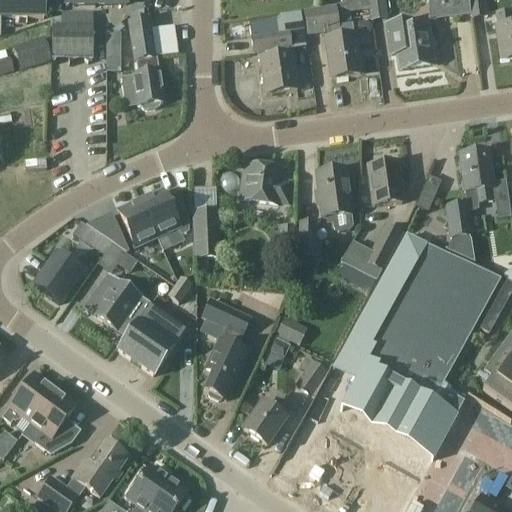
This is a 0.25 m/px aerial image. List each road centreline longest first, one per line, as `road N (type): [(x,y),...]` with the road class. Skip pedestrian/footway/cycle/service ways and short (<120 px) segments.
road 1 (residential): [(206,149),(511,102)]
road 2 (unclassified): [(241,484),(0,312)]
road 3 (residential): [(0,253),(100,187),(206,149)]
road 4 (residential): [(206,149),(202,0)]
